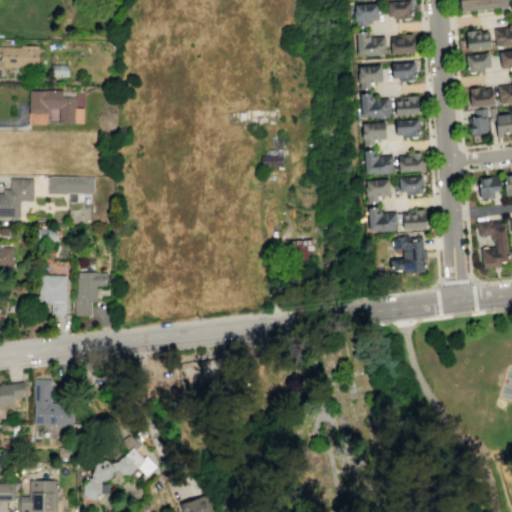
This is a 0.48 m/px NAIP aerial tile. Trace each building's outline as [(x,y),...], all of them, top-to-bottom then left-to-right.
[(457,0),(505,0),(506,6),(459,12),(457,0)] [(383,2),(407,1),(408,18),(391,19),(391,15),(384,16),(383,2)] [(352,28),(362,27),(362,21),(373,21),(372,4),(350,5),(352,28)] [(511,19),(511,43),(494,45),(492,28),(507,27),(507,26),(508,23),(509,23),(509,20),(511,19)] [(486,29),(488,48),(458,51),(457,40),(464,39),(463,33),(464,33),(464,30),(478,29),(479,30),(486,29)] [(352,32),(353,54),(362,54),(362,55),(381,55),(380,38),(363,38),(363,31),(352,32)] [(386,38),(387,53),(410,51),(409,34),(393,35),(394,37),(386,38)] [(0,46),(20,47),(20,45),(37,45),(37,67),(1,66),(1,75),(0,75),(0,46)] [(497,51),(511,49),(511,72),(511,66),(499,67),(497,51)] [(463,54),(487,52),(488,66),(482,67),(482,70),(465,72),(463,54)] [(390,63),(413,62),(414,79),(398,80),(397,77),(391,77),(390,63)] [(49,64),(68,64),(68,75),(49,75),(49,64)] [(358,89),(369,88),(369,83),(380,82),(379,65),(357,66),(358,89)] [(511,99),(498,101),(497,85),(510,84),(510,82),(511,80),(511,99)] [(469,106),(467,88),(478,86),(478,91),(486,90),(486,87),(489,87),(491,103),(469,106)] [(58,108),(44,107),(44,124),(27,124),(28,90),(60,90),(60,96),(74,97),(74,107),(82,107),(82,123),(58,123),(58,108)] [(74,97),(74,108),(83,108),(83,91),(61,90),(61,97),(74,97)] [(358,93),(359,116),(369,116),(369,117),(388,116),(387,97),(374,98),(369,95),(369,92),(358,93)] [(393,99),(394,115),(417,113),(416,95),(400,96),(400,99),(393,99)] [(486,108),(495,107),(496,114),(511,112),(511,121),(511,130),(501,132),(502,136),(495,136),(493,119),(487,120),(486,108)] [(472,109),(484,108),(486,130),(483,130),(483,131),(469,133),(467,116),(473,116),(472,109)] [(393,120),(417,118),(418,135),(401,136),(401,133),(394,133),(393,120)] [(362,145),(373,145),(372,139),(384,138),(383,121),(361,122),(362,145)] [(363,149),(363,172),(373,171),(373,173),(391,172),(391,155),(373,156),(373,149),(363,149)] [(396,155),(397,171),(421,169),(419,151),(404,153),(404,155),(396,155)] [(259,156),(281,156),(281,167),(259,167),(259,156)] [(397,177),(421,175),(421,192),(405,193),(405,190),(398,190),(397,177)] [(511,195),(503,196),(502,176),(511,175),(511,195)] [(46,192),(46,176),(93,177),(93,193),(46,192)] [(478,199),(476,178),(497,177),(498,190),(492,190),(492,197),(478,199)] [(2,189),(9,189),(9,178),(32,178),(31,201),(18,201),(18,218),(0,217),(0,193),(2,193),(2,189)] [(366,202),(376,201),(376,196),(387,195),(386,178),(365,179),(365,186),(363,186),(364,194),(366,194),(366,202)] [(366,207),(366,229),(376,229),(376,230),(394,230),(394,211),(380,212),(376,209),(376,206),(366,207)] [(400,211),(401,228),(424,227),(423,208),(413,209),(413,208),(407,208),(408,211),(400,211)] [(489,234),(477,235),(476,222),(488,221),(488,222),(502,221),(504,236),(505,246),(506,261),(480,263),(479,248),(495,247),(494,239),(490,240),(489,234)] [(54,241),(35,240),(36,227),(55,229),(54,241)] [(390,269),(390,258),(402,258),(401,249),(392,250),(391,239),(420,237),(421,257),(422,257),(423,272),(402,273),(402,269),(390,269)] [(289,240),(310,239),(311,249),(306,250),(306,259),(290,260),(289,240)] [(0,269),(11,270),(12,247),(0,246),(0,269)] [(105,272),(76,272),(75,299),(73,299),(73,314),(89,314),(89,301),(95,301),(96,287),(104,287),(105,272)] [(38,275),(65,276),(63,315),(49,314),(50,303),(37,302),(38,275)] [(217,361),(219,364),(212,367),(211,363),(209,363),(207,360),(212,358),(213,362),(217,361)] [(32,378),(49,378),(49,402),(71,402),(71,424),(32,424),(32,378)] [(0,384),(22,381),(24,396),(12,397),(13,405),(0,406),(0,384)] [(94,499),(86,498),(81,493),(81,485),(89,477),(94,464),(104,459),(108,463),(116,461),(123,454),(116,446),(128,435),(148,455),(146,457),(154,465),(144,476),(135,466),(127,475),(121,475),(116,470),(111,471),(109,477),(100,481),(99,493),(94,499)] [(19,511),(55,511),(55,480),(28,480),(28,496),(19,496),(19,511)] [(0,483),(14,483),(13,500),(0,500),(0,483)] [(210,511),(203,495),(179,504),(182,511),(210,511)]
